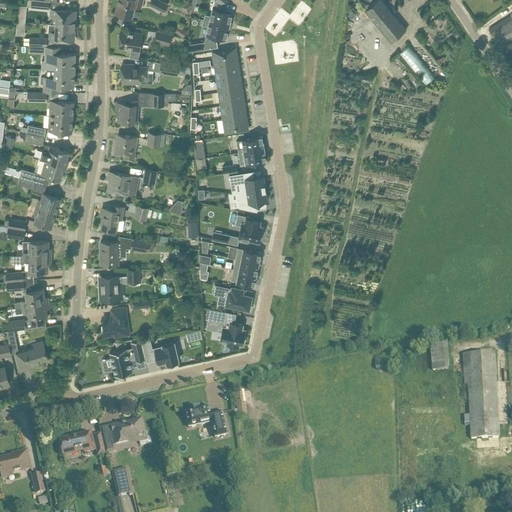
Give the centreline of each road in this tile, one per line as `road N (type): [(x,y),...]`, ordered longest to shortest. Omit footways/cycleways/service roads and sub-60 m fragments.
road 1 (residential): [(61,385),(81,398),(246,361),(258,350),(284,208),(258,22),(276,0)]
road 2 (residential): [(61,385),(77,337),(81,234),(102,102),(100,0)]
